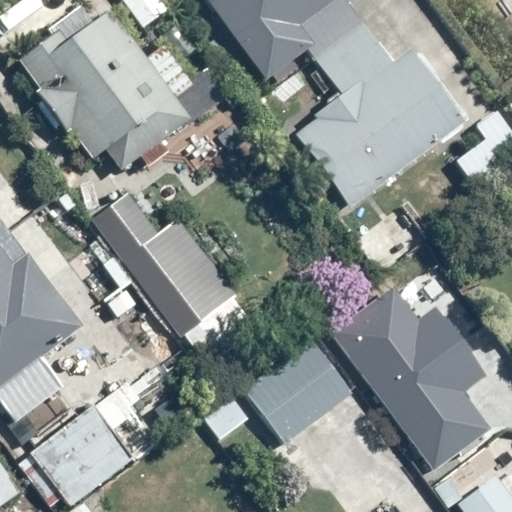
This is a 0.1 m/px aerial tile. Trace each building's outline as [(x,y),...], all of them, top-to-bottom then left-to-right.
[(165,11),(157,0),(118,0),(138,29),(165,11)] [(331,0),(207,0),(266,80),(315,44),(299,24),(331,0)] [(59,29),(19,59),(40,87),(37,91),(67,132),(71,129),(93,158),(105,149),(121,170),(189,119),(108,12),(68,42),(59,29)] [(467,121),(412,49),(296,135),(351,208),(467,121)] [(511,164),(511,139),(501,125),(492,113),(470,129),(479,141),(452,162),(475,192),(511,164)] [(164,230),(137,192),(92,224),(194,365),(215,350),(240,385),(274,359),(175,222),(164,230)] [(0,388),(83,325),(28,254),(13,266),(0,249),(0,388)] [(395,286),(331,332),(432,470),(490,428),(464,392),(486,376),(436,307),(419,319),(395,286)] [(313,350),(247,398),(283,446),(348,398),(313,350)] [(511,375),(486,395),(511,430),(511,375)] [(127,462),(84,405),(20,453),(63,510),(127,462)] [(511,511),(511,491),(497,472),(455,504),(461,511),(511,511)] [(89,511),(83,503),(71,511),(89,511)]
